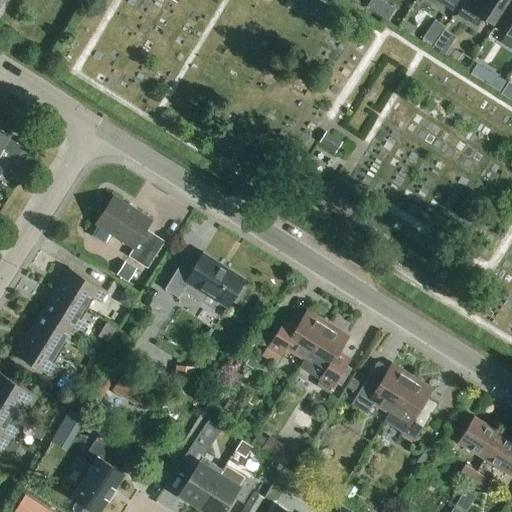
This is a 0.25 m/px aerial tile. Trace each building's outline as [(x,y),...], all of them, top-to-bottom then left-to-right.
[(379,0),(371,0),(367,8),(374,12),(381,1),(379,0)] [(433,0),(433,1),(451,12),(459,0),(433,0)] [(484,18),(496,26),(511,0),(467,0),(458,16),(477,28),(484,18)] [(511,0),(496,26),(508,33),(501,44),(511,51),(511,0)] [(427,31),(422,39),(433,45),(437,38),(427,31)] [(497,77),(490,87),(499,92),(505,82),(497,77)] [(500,93),(510,100),(511,97),(511,87),(506,83),(500,93)] [(0,132),(0,175),(9,162),(0,156),(0,155),(10,139),(0,132)] [(335,156),(343,144),(327,133),(319,145),(335,156)] [(14,165),(18,167),(11,178),(17,182),(34,155),(24,149),(14,165)] [(105,245),(112,235),(134,248),(129,257),(147,268),(165,241),(146,230),(152,220),(113,196),(96,224),(98,226),(92,236),(105,245)] [(242,287),(247,280),(203,252),(188,275),(178,269),(165,290),(178,298),(182,291),(199,302),(203,295),(228,311),(232,304),(236,306),(246,290),(242,287)] [(127,284),(136,271),(125,264),(116,277),(127,284)] [(55,289),(85,308),(91,297),(101,303),(108,292),(68,268),(55,289)] [(78,319),(85,308),(55,289),(42,311),(81,335),(87,325),(78,319)] [(124,291),(117,301),(128,308),(135,297),(124,291)] [(74,346),(81,335),(42,311),(28,333),(58,351),(65,340),(74,346)] [(307,360),(329,325),(309,313),(300,328),(287,320),(269,347),(283,356),(288,348),(307,360)] [(349,338),(329,325),(307,360),(302,368),(322,381),(320,384),(332,391),(337,384),(348,366),(351,361),(340,353),(349,338)] [(52,362),(58,351),(28,333),(15,354),(54,379),(61,367),(52,362)] [(85,339),(78,350),(88,357),(95,346),(85,339)] [(250,359),(245,366),(253,371),(257,364),(250,359)] [(348,366),(337,384),(342,387),(353,369),(348,366)] [(390,413),(412,379),(393,366),(380,387),(369,380),(352,405),(369,415),(376,404),(390,413)] [(138,410),(151,389),(124,372),(111,393),(138,410)] [(0,402),(15,413),(22,402),(31,408),(38,397),(0,373),(0,402)] [(390,413),(385,421),(416,441),(430,419),(419,411),(432,391),(412,379),(390,413)] [(99,413),(113,397),(94,380),(80,396),(99,413)] [(173,380),(172,393),(192,396),(194,383),(173,380)] [(353,380),(347,388),(354,392),(359,384),(353,380)] [(9,423),(15,413),(0,402),(0,432),(11,440),(18,429),(9,423)] [(70,412),(62,425),(76,433),(83,420),(70,412)] [(458,443),(484,460),(500,435),(474,418),(458,443)] [(38,427),(32,436),(40,441),(45,432),(38,427)] [(0,447),(5,450),(11,440),(0,432),(0,447)] [(169,432),(161,449),(178,456),(185,439),(169,432)] [(263,447),(268,441),(259,435),(255,442),(263,447)] [(510,476),(511,472),(511,442),(500,435),(484,460),(510,476)] [(95,511),(99,511),(124,473),(110,464),(118,452),(95,438),(82,460),(91,465),(71,497),(95,511)] [(11,440),(5,450),(13,456),(20,445),(11,440)] [(199,507),(223,470),(204,458),(210,449),(195,440),(179,465),(192,473),(179,495),(199,507)] [(427,447),(415,464),(422,468),(434,451),(427,447)] [(245,450),(239,463),(258,471),(264,459),(245,450)] [(292,468),(299,457),(289,450),(282,461),(292,468)] [(476,474),(464,468),(458,479),(469,485),(476,474)] [(223,470),(199,507),(206,511),(224,511),(234,498),(243,504),(256,483),(245,477),(242,482),(223,470)] [(476,474),(469,485),(480,492),(486,480),(476,474)] [(422,495),(447,500),(450,483),(426,478),(422,495)] [(465,489),(455,504),(466,511),(475,495),(465,489)] [(254,492),(242,511),(255,511),(264,499),(254,492)] [(48,511),(49,511),(25,496),(15,511),(48,511)] [(150,511),(182,511),(159,497),(150,511)]
